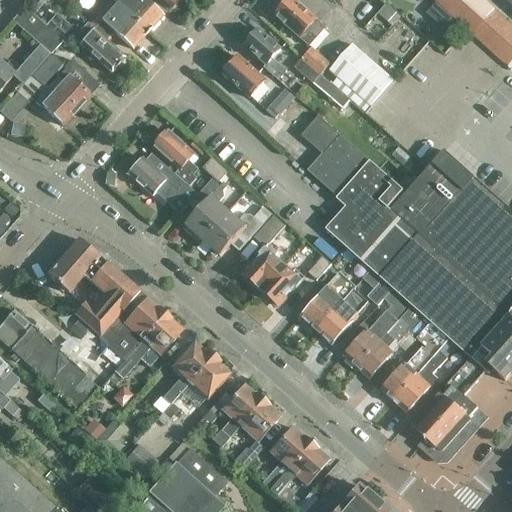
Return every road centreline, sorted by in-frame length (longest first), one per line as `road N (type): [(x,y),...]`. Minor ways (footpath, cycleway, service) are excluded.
road 1 (residential): [(435,511),(130,243),(57,198)]
road 2 (residential): [(234,0),(57,198)]
